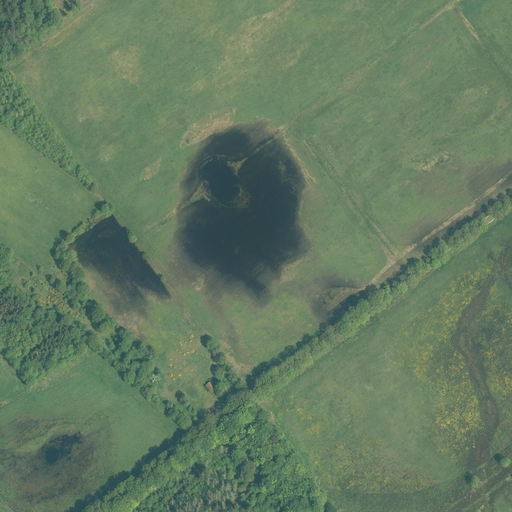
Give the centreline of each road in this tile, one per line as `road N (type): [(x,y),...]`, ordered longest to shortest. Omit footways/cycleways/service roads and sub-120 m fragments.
road 1 (tertiary): [(511,202),(102,511)]
road 2 (track): [(96,0),(0,73)]
